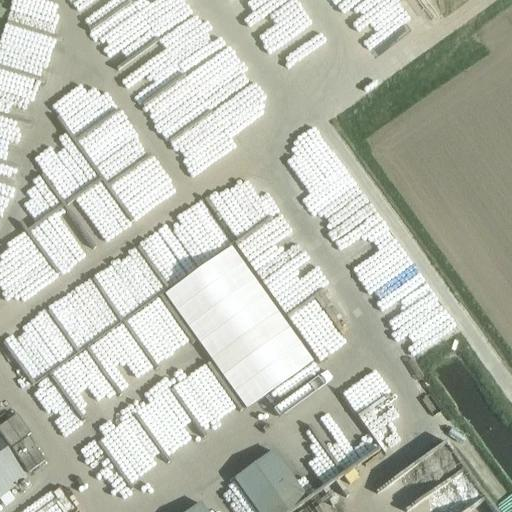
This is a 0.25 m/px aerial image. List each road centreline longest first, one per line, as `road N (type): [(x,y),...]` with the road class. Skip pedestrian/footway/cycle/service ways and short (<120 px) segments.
road 1 (unknown): [(0,324),(338,89)]
road 2 (unknown): [(0,365),(112,511)]
